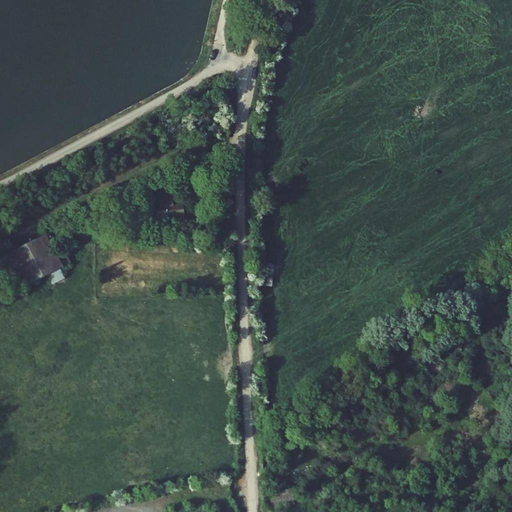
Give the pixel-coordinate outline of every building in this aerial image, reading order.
[(167,181),(159,184),(161,189),(169,186),(167,181)] [(176,194),(160,196),(162,215),(183,212),(182,200),(177,200),(176,194)] [(108,213),(92,215),(93,226),(109,224),(108,213)] [(44,233),(7,254),(24,285),(62,264),(57,255),(44,233)] [(64,252),(57,255),(62,264),(68,261),(64,252)] [(50,271),(52,282),(63,279),(61,269),(50,271)] [(291,489),(262,493),(265,509),(293,505),(291,489)]
